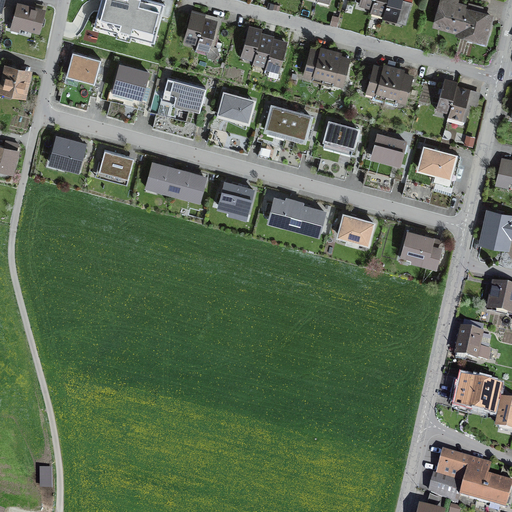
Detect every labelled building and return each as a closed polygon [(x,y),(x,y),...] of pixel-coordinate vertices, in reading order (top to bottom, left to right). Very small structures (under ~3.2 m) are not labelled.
[(104,0),(100,17),(153,32),(159,10),(138,5),(138,0),(104,0)] [(373,0),(372,6),(371,9),(384,13),(387,0),(373,0)] [(387,0),(384,13),(383,15),(406,21),(410,6),(401,3),(401,0),(387,0)] [(459,34),(467,7),(451,3),(451,0),(449,0),(442,0),(435,24),(460,31),(459,34)] [(44,12),(17,5),(13,22),(20,23),(19,25),(39,30),(44,12)] [(467,7),(459,34),(478,39),(477,42),(485,44),(487,34),(486,34),(491,16),(466,10),(467,7)] [(205,16),(192,13),(185,38),(198,42),(205,16)] [(205,16),(198,42),(197,45),(210,49),(217,23),(212,22),(214,16),(205,14),(205,16)] [(254,57),(260,35),(261,32),(248,28),(241,53),(254,57)] [(260,35),(254,57),(253,60),(266,64),(273,41),(273,39),(260,35)] [(434,52),(438,39),(423,35),(419,48),(434,52)] [(273,41),(266,64),(265,69),(269,71),(268,75),(277,78),(286,44),(273,41)] [(323,79),(330,53),(325,51),(324,54),(310,50),(304,73),(323,79)] [(72,52),(66,76),(94,83),(101,59),(72,52)] [(330,53),(323,79),(343,84),(349,61),(335,57),(335,54),(330,53)] [(120,65),(113,90),(141,97),(148,72),(120,65)] [(384,103),(393,70),(388,68),(387,71),(373,67),(367,90),(374,92),(372,99),(384,103)] [(27,73),(8,68),(3,88),(23,92),(27,73)] [(393,70),(384,103),(397,106),(399,99),(406,101),(412,78),(399,74),(399,71),(393,70)] [(168,77),(164,92),(176,95),(174,102),(200,110),(206,88),(168,77)] [(450,110),(456,88),(457,85),(444,81),(437,106),(450,110)] [(59,102),(73,106),(76,92),(63,88),(59,102)] [(456,88),(450,110),(447,120),(462,124),(464,123),(466,116),(462,115),(469,92),(456,88)] [(90,95),(76,92),(73,106),(87,109),(90,95)] [(225,93),(219,113),(248,121),(253,101),(225,93)] [(107,115),(120,118),(124,105),(110,101),(107,115)] [(138,108),(124,105),(120,118),(134,122),(138,108)] [(267,128),(286,133),(291,111),(273,106),(267,128)] [(310,116),(291,111),(286,133),(305,138),(310,116)] [(170,117),(156,114),(152,127),(166,131),(170,117)] [(166,131),(194,138),(197,124),(170,117),(166,131)] [(353,150),(358,129),(330,121),(324,142),(353,150)] [(207,142),(221,146),(224,132),(211,128),(207,142)] [(238,135),(224,132),(221,146),(234,149),(238,135)] [(380,158),(400,164),(405,142),(395,139),(395,136),(388,134),(387,137),(377,134),(372,154),(381,156),(380,158)] [(248,153),(252,139),(238,135),(234,149),(248,153)] [(56,136),(51,157),(60,160),(59,165),(78,170),(85,144),(56,136)] [(18,143),(6,140),(3,148),(0,146),(0,167),(11,171),(18,143)] [(271,159),(275,145),(261,142),(258,156),(271,159)] [(285,163),(289,149),(275,145),(271,159),(285,163)] [(461,157),(425,147),(419,168),(438,173),(436,179),(453,184),(461,157)] [(105,149),(99,169),(109,172),(107,177),(127,182),(134,157),(105,149)] [(299,167),(303,153),(289,149),(285,163),(299,167)] [(321,158),(317,172),(331,176),(335,161),(321,158)] [(502,166),(499,179),(511,181),(511,160),(506,159),(504,166),(502,166)] [(331,176),(345,179),(348,165),(335,161),(331,176)] [(153,163),(148,182),(160,186),(159,189),(171,192),(170,195),(172,195),(179,170),(153,163)] [(179,170),(172,195),(174,196),(175,193),(187,196),(188,193),(199,196),(205,177),(179,170)] [(367,170),(363,184),(377,188),(381,174),(367,170)] [(377,188),(391,192),(394,178),(381,174),(377,188)] [(429,202),(433,189),(406,181),(402,195),(429,202)] [(224,182),(218,206),(247,214),(253,190),(224,182)] [(286,201),(275,198),(270,215),(281,218),(281,219),(280,223),(318,233),(324,212),(301,206),(302,203),(287,199),(286,201)] [(511,216),(488,211),(481,242),(506,248),(511,227),(511,216)] [(344,214),(339,235),(367,243),(373,222),(344,214)] [(408,232),(402,254),(413,257),(412,260),(426,264),(427,261),(437,264),(441,246),(436,245),(438,240),(408,232)] [(511,289),(494,285),(489,308),(511,312),(511,289)] [(462,329),(456,354),(487,360),(489,350),(479,347),(482,334),(462,329)] [(456,380),(451,401),(493,411),(498,389),(456,380)] [(497,425),(511,428),(511,402),(503,401),(497,425)] [(442,450),(436,475),(464,483),(461,492),(470,494),(469,498),(489,502),(489,503),(490,500),(507,504),(511,485),(511,480),(482,473),(485,462),(442,450)] [(460,495),(461,492),(464,483),(436,475),(431,492),(438,495),(447,499),(457,503),(459,495),(460,495)] [(430,495),(426,509),(438,511),(443,511),(447,499),(438,495),(437,498),(430,495)]
